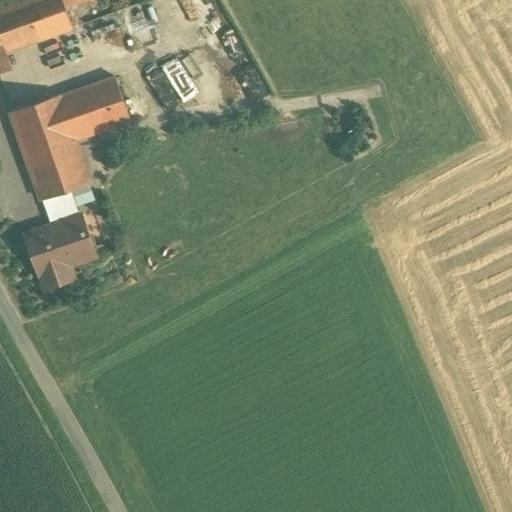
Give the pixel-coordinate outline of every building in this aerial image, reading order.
[(62,0),(0,0),(0,73),(12,69),(6,53),(73,30),(65,9),(62,0)] [(62,0),(65,9),(90,0),(62,0)] [(138,3),(96,19),(101,34),(120,27),(124,37),(148,28),(138,3)] [(115,78),(61,97),(78,146),(90,145),(98,142),(95,135),(131,122),(115,78)] [(60,96),(11,113),(42,201),(43,201),(70,191),(92,184),(78,146),(61,97),(60,96)] [(70,191),(43,201),(52,227),(79,217),(70,191)] [(52,227),(27,236),(46,290),(74,280),(69,267),(95,257),(81,217),(79,217),(52,227)]
